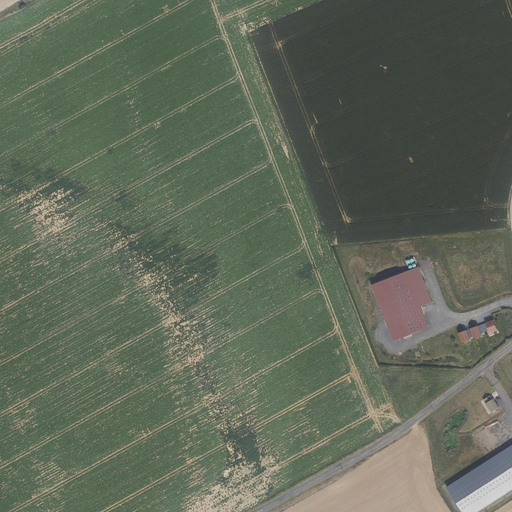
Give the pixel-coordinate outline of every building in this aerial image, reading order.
[(421,308),(432,304),(420,269),(372,285),(392,344),(429,331),(421,308)] [(488,335),(497,332),(494,321),(469,329),(473,341),(482,338),(481,334),(487,332),(488,335)] [(466,332),(458,335),(462,345),(471,342),(466,332)] [(488,413),(499,407),(494,398),(498,395),(496,391),(480,399),(488,413)] [(480,449),(486,446),(482,439),(476,443),(480,449)] [(511,444),(445,483),(462,511),(474,511),(479,509),(480,511),(511,492),(511,444)]
